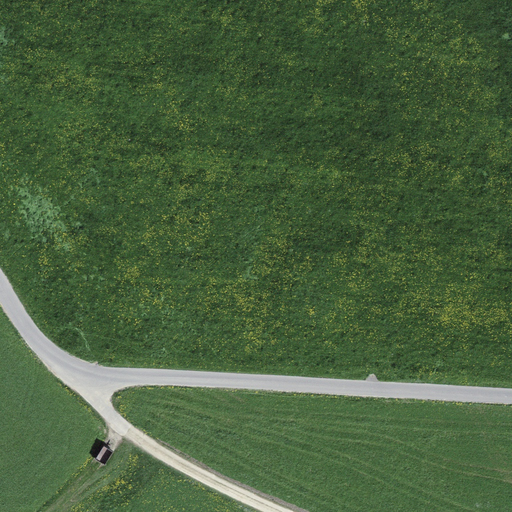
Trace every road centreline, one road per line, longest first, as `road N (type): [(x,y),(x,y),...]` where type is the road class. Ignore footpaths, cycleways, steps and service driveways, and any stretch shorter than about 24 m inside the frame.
road 1 (unclassified): [(0,290),(63,379),(511,398)]
road 2 (track): [(63,379),(133,441),(266,511)]
